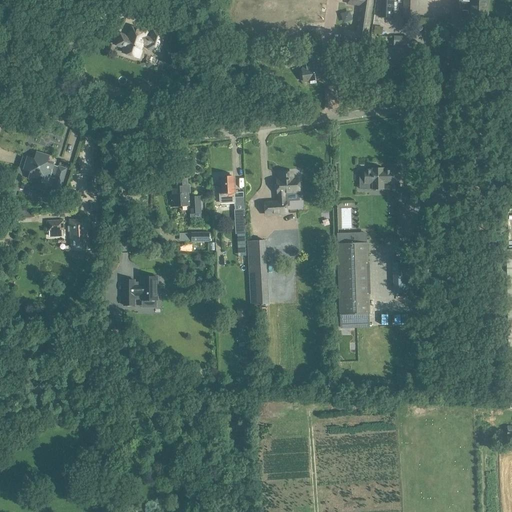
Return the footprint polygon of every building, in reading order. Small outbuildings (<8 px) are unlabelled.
[(366,45),(372,0),(348,0),(348,3),(362,6),(358,33),(344,30),(342,40),(356,42),(356,44),(366,45)] [(392,0),(378,0),(378,16),(392,17),(392,0)] [(416,0),(403,0),(403,19),(416,19),(416,0)] [(468,21),(487,22),(488,1),(471,0),(469,0),(469,2),(463,1),(463,0),(454,0),(453,13),(462,14),(463,11),(469,11),(468,21)] [(305,30),(309,55),(302,56),(304,69),(302,69),(304,82),(321,79),(318,56),(324,56),(320,28),(305,30)] [(123,52),(139,57),(143,44),(149,46),(148,48),(159,52),(165,35),(153,31),(150,39),(130,32),(128,37),(121,34),(117,45),(124,48),(123,52)] [(301,46),(300,41),(300,36),(266,41),(267,50),(288,48),(289,51),(297,50),(296,47),(301,46)] [(394,37),(393,49),(380,49),(380,67),(404,68),(405,45),(408,45),(408,38),(394,37)] [(167,50),(163,63),(171,66),(175,53),(167,50)] [(52,186),(60,189),(66,169),(47,163),(49,156),(37,152),(34,159),(28,157),(24,170),(30,172),(28,179),(41,183),(43,176),(55,179),(52,186)] [(364,171),(364,173),(360,173),(360,184),(372,184),(372,191),(383,190),(383,189),(393,189),(393,171),(383,171),(383,169),(372,169),(372,171),(364,171)] [(278,179),(279,194),(278,195),(278,200),(264,201),(265,215),(287,214),(286,194),(298,193),(297,178),(292,178),(292,173),(281,173),(281,179),(278,179)] [(96,176),(88,177),(89,192),(97,191),(96,176)] [(222,177),(222,190),(219,190),(219,203),(235,203),(234,190),(233,190),(233,177),(222,177)] [(190,214),(200,213),(199,197),(187,197),(186,179),(175,180),(176,188),(172,188),(172,195),(170,195),(171,206),(189,205),(190,214)] [(49,196),(46,204),(56,207),(58,208),(61,200),(58,199),(49,196)] [(244,208),(235,209),(236,234),(246,234),(244,208)] [(47,221),(48,230),(63,229),(62,220),(47,221)] [(88,249),(87,220),(70,221),(71,239),(73,239),(73,250),(88,249)] [(191,241),(210,241),(210,232),(191,232),(191,241)] [(378,234),(379,246),(389,245),(388,233),(378,234)] [(141,240),(136,242),(138,248),(144,246),(141,240)] [(249,279),(268,278),(266,240),(247,241),(249,279)] [(340,315),(369,314),(368,293),(370,293),(369,293),(368,293),(367,285),(369,285),(369,283),(367,283),(367,275),(369,275),(369,273),(367,273),(367,265),(369,265),(368,264),(367,264),(367,243),(337,244),(340,315)] [(410,262),(392,263),(393,293),(410,293),(410,262)] [(158,300),(158,277),(141,277),(141,285),(135,286),(135,281),(123,281),(124,306),(135,306),(135,297),(141,297),(141,300),(158,300)] [(269,304),(268,278),(249,279),(251,305),(269,304)] [(238,309),(238,332),(249,331),(248,308),(238,309)] [(374,333),(393,334),(393,320),(375,320),(374,333)] [(248,399),(248,390),(232,389),(232,399),(248,399)]
